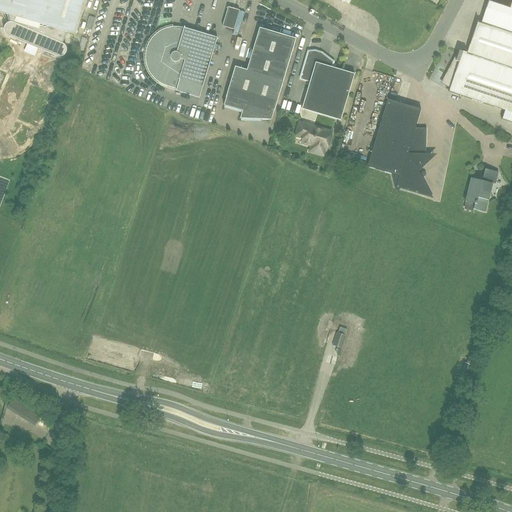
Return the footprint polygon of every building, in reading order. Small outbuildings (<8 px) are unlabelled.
[(75,35),(79,24),(86,0),(0,0),(0,12),(6,15),(9,23),(8,23),(7,24),(6,24),(5,25),(4,26),(4,27),(4,28),(4,30),(4,31),(4,32),(4,33),(5,34),(6,35),(7,36),(8,36),(28,45),(28,47),(29,49),(31,50),(33,51),(35,50),(36,48),(57,57),(58,57),(59,58),(60,57),(62,57),(63,57),(64,56),(65,55),(65,54),(66,53),(66,52),(66,51),(66,49),(66,48),(66,47),(65,46),(64,45),(63,44),(62,44),(67,33),(75,35)] [(511,123),(511,0),(510,7),(489,0),(481,24),(477,23),(466,54),(462,52),(448,92),(504,111),(501,120),(511,123)] [(234,30),(235,24),(239,11),(228,7),(222,27),(234,30)] [(90,26),(91,13),(84,12),(83,25),(90,26)] [(199,98),(202,87),(217,38),(184,28),(183,28),(178,27),(173,27),(173,26),(166,28),(161,30),(156,33),(153,36),(151,38),(148,43),(146,48),(144,54),(144,61),(146,66),(148,72),(151,77),(156,81),(161,85),(166,87),(176,90),(176,91),(199,98)] [(235,67),(226,96),(224,106),(242,111),(240,119),(271,120),(274,111),(296,39),(259,28),(246,70),(235,67)] [(326,87),(331,68),(333,62),(325,59),(326,57),(321,53),(314,51),(308,52),(300,79),(309,82),(326,87)] [(326,87),(309,82),(301,109),(340,121),(354,74),(331,68),(326,87)] [(424,189),(426,188),(415,168),(420,166),(425,166),(426,129),(415,129),(421,110),(387,100),(367,167),(392,174),(395,186),(421,194),(421,192),(422,191),(423,190),(424,189)] [(302,143),(310,145),(308,151),(322,155),(324,150),(326,150),(331,133),(299,124),(295,138),(303,140),(302,143)] [(471,179),(465,202),(474,204),(473,210),(485,213),(492,184),(495,184),(498,172),(485,169),(482,181),(471,179)] [(337,334),(333,346),(341,349),(345,336),(337,334)] [(469,356),(466,363),(465,363),(461,373),(472,377),(475,367),(474,367),(477,359),(469,356)]
